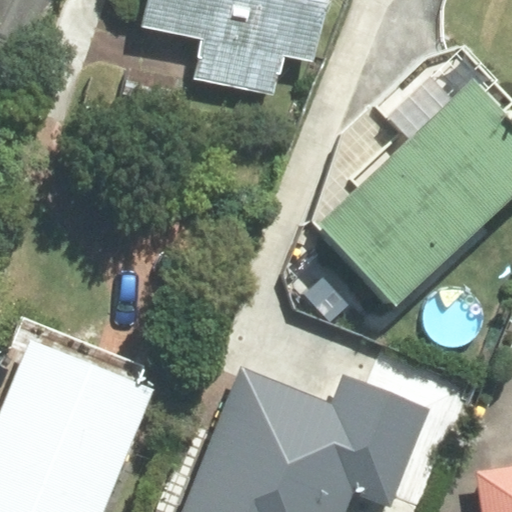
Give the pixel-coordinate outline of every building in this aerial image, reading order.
[(301,60),(312,0),(130,0),(125,27),(193,40),(186,79),(268,95),(275,55),(301,60)] [(381,304),(511,183),(511,137),(458,79),(305,222),(381,304)] [(464,307),(511,264),(511,263),(489,237),(440,280),(464,307)] [(0,511),(73,511),(121,393),(0,344),(0,511)] [(316,405),(232,371),(173,511),(333,511),(341,495),(375,509),(415,411),(328,376),(316,405)] [(511,511),(511,466),(461,473),(466,511),(511,511)]
